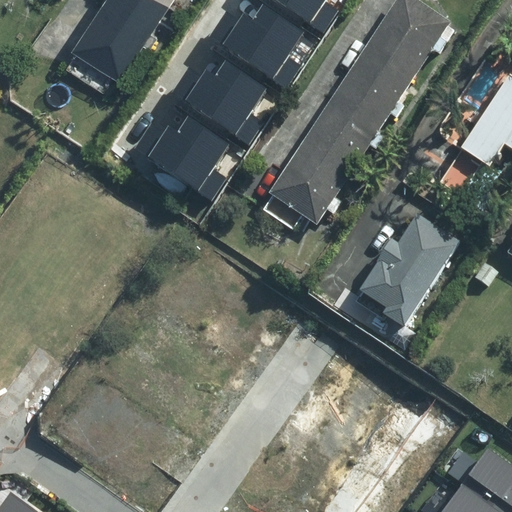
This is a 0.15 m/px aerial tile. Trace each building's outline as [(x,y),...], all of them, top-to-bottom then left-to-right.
[(92,0),(90,3),(144,40),(148,35),(142,30),(162,0),(92,0)] [(275,0),(327,33),(342,10),(329,1),(329,0),(275,0)] [(407,0),(389,0),(354,52),(402,84),(426,48),(433,52),(440,43),(432,39),(443,23),(407,0)] [(142,44),(144,40),(90,3),(62,44),(110,76),(135,40),(142,44)] [(212,39),(289,89),(304,66),(291,57),(306,34),(265,8),(253,26),(230,11),(212,39)] [(354,52),(321,103),(369,135),(384,113),(389,117),(396,108),(389,103),(402,84),(354,52)] [(175,95),(252,145),(267,122),(254,114),(269,91),(228,64),(216,83),(193,68),(175,95)] [(511,77),(505,73),(455,149),(458,151),(438,182),(473,206),(493,176),(484,170),(499,146),(510,154),(511,151),(511,77)] [(376,139),(369,135),(321,103),(290,150),(338,181),(362,144),(369,148),(376,139)] [(137,150),(214,200),(229,177),(216,168),(231,145),(190,119),(178,138),(155,123),(137,150)] [(325,200),(338,181),(290,150),(260,194),(308,226),(319,209),(326,213),(332,204),(325,200)] [(297,222),(266,201),(258,214),(288,234),(297,222)] [(400,328),(454,245),(411,216),(391,246),(386,243),(354,292),(381,309),(378,314),(400,328)] [(481,263),(470,278),(485,287),(494,273),(481,263)] [(242,357),(264,326),(252,317),(267,295),(238,274),(222,297),(200,281),(149,352),(194,384),(223,344),(242,357)] [(285,342),(258,341),(257,384),(284,385),(285,342)] [(168,511),(206,456),(147,415),(122,452),(132,459),(106,497),(126,511),(168,511)] [(404,511),(440,480),(400,437),(327,504),(334,511),(404,511)] [(462,487),(497,511),(511,511),(511,463),(490,448),(462,487)] [(444,511),(497,511),(462,487),(444,511)] [(7,511),(46,511),(47,511),(21,493),(7,511)]
